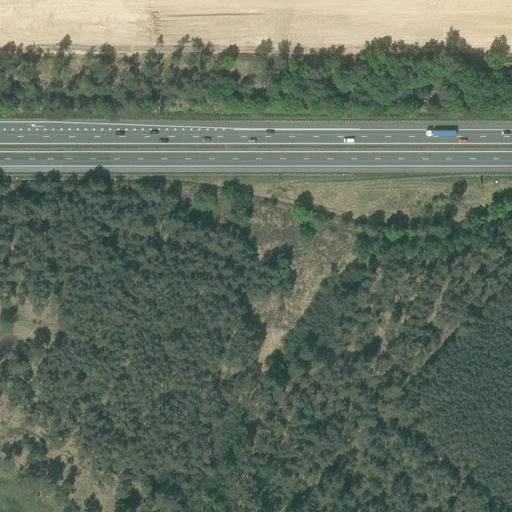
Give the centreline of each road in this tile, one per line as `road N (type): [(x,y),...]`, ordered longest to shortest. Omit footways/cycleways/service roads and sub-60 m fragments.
road 1 (track): [(511,46),(0,47)]
road 2 (motorway): [(0,159),(511,159)]
road 3 (motorway): [(511,137),(0,137)]
road 4 (track): [(276,511),(511,268)]
